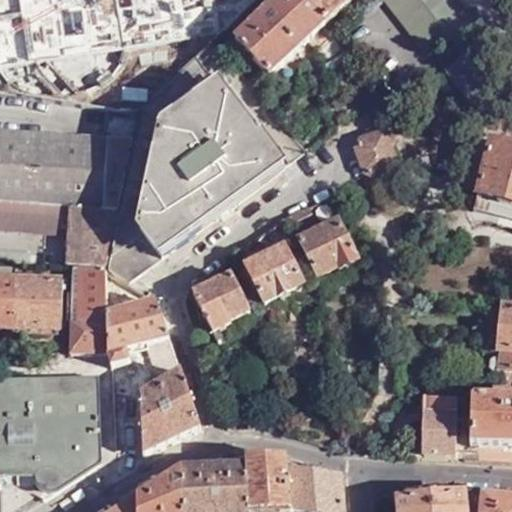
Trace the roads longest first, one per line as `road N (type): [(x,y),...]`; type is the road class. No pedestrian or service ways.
road 1 (residential): [(235,440),(180,289),(321,188),(354,107),(437,59)]
road 2 (residential): [(102,511),(235,440)]
road 3 (residential): [(367,466),(511,478)]
road 4 (residential): [(235,440),(367,466)]
